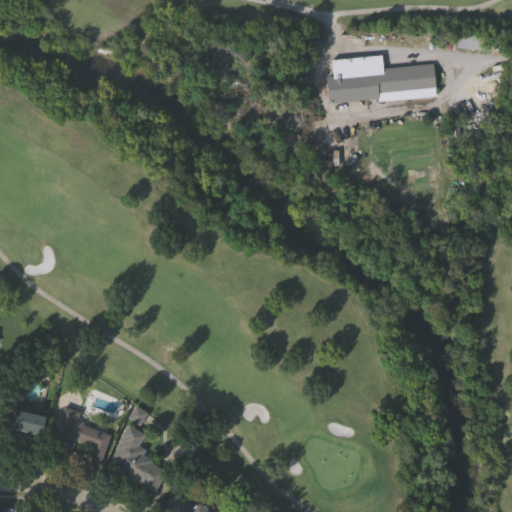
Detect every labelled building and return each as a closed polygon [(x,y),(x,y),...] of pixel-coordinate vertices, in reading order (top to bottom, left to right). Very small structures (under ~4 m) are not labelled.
[(487,50),(487,34),(455,34),(455,50),(487,50)] [(439,93),(379,100),(379,96),(329,102),(326,74),(334,73),(332,57),(382,51),(383,64),(435,58),(439,93)] [(108,435),(98,464),(85,460),(88,452),(77,448),(75,454),(50,445),(63,408),(79,414),(76,424),(108,435)] [(39,437),(4,428),(9,409),(44,418),(39,437)] [(151,493),(103,465),(127,422),(145,432),(138,445),(144,448),(139,457),(164,471),(151,493)] [(192,503),(195,501),(206,511),(169,511),(162,505),(178,489),(192,503)]
